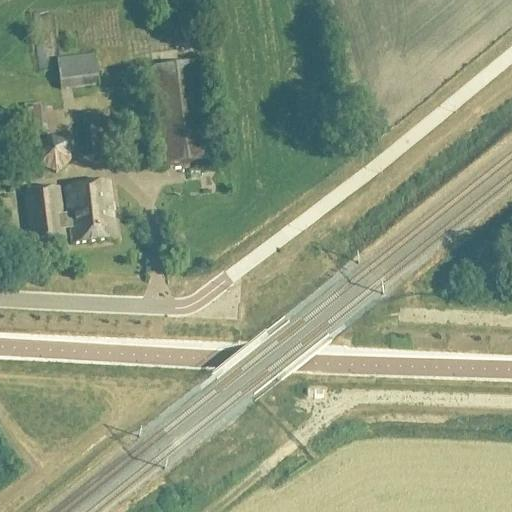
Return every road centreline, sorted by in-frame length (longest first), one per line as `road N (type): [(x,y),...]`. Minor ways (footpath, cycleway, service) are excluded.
road 1 (track): [(339,396),(200,511)]
road 2 (unclassified): [(0,298),(172,307)]
road 3 (unclassified): [(339,396),(511,400)]
